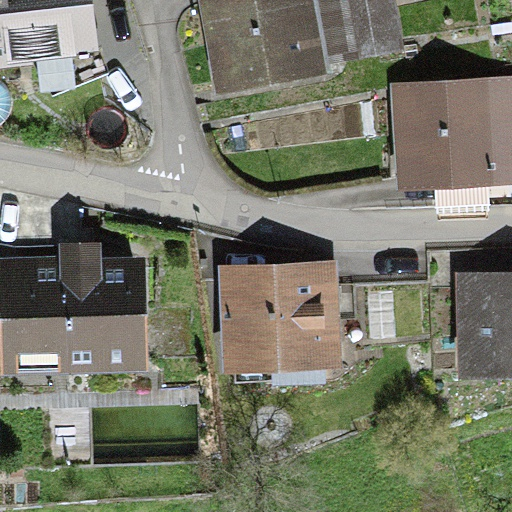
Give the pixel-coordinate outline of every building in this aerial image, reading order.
[(86,0),(0,0),(0,55),(38,55),(55,84),(98,66),(90,30),(86,0)] [(224,77),(311,62),(302,13),(312,11),(324,52),(390,40),(382,0),(211,0),(210,0),(224,77)] [(406,174),(511,167),(511,89),(402,96),(406,174)] [(65,231),(65,201),(0,188),(0,241),(14,245),(53,243),(52,232),(65,231)] [(68,279),(68,265),(8,268),(11,347),(64,346),(64,361),(137,358),(134,267),(93,269),(93,278),(68,279)] [(233,357),(282,354),(283,379),(323,377),(320,303),(335,303),(334,274),(230,278),(233,357)] [(511,284),(466,285),(468,363),(511,361),(511,284)]
